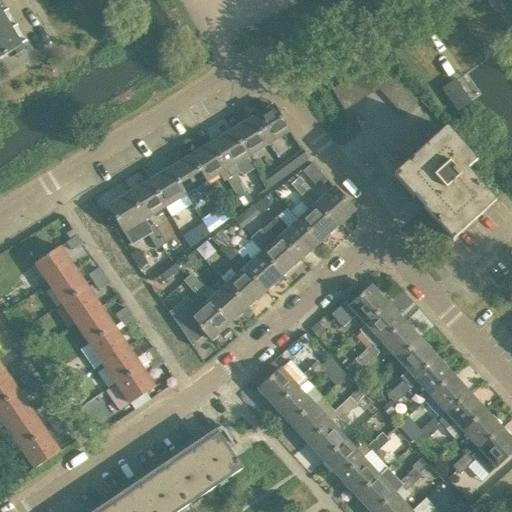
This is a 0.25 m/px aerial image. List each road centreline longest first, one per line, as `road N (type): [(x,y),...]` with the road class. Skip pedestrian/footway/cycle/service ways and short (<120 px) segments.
road 1 (residential): [(20,511),(230,367),(386,231)]
road 2 (residential): [(0,217),(217,78),(257,73),(286,99)]
road 3 (residential): [(511,388),(429,297),(386,231)]
road 4 (residential): [(386,231),(286,99)]
